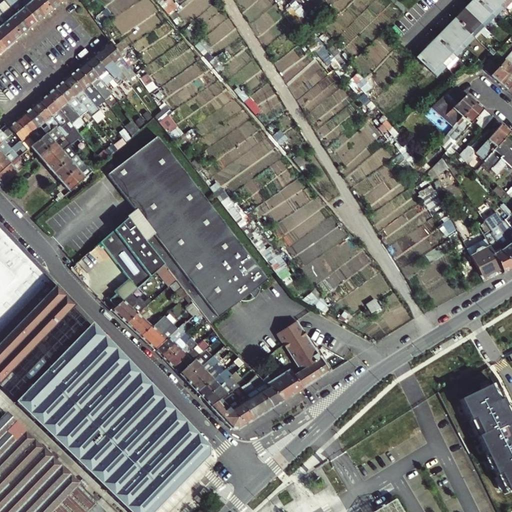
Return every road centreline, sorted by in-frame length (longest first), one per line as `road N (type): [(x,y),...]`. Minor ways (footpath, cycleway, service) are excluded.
road 1 (residential): [(0,207),(259,481)]
road 2 (tertiary): [(259,481),(385,366),(511,288)]
